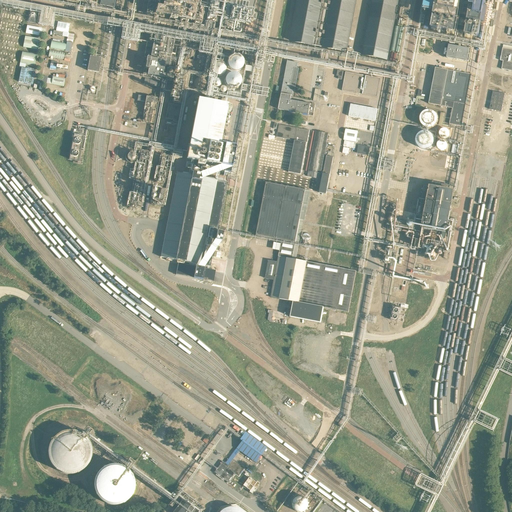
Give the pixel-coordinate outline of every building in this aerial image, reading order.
[(153,15),(163,17),(163,14),(170,16),(170,18),(175,20),(175,19),(177,20),(178,17),(184,18),(187,0),(159,0),(159,1),(159,4),(150,2),(148,14),(153,15)] [(255,1),(251,0),(224,0),(219,28),(249,33),(255,1)] [(299,0),(292,42),(345,51),(355,0),(299,0)] [(397,0),(373,0),(363,55),(386,59),(397,0)] [(464,0),(463,5),(453,3),(453,1),(447,0),(442,0),(442,1),(436,0),(431,29),(455,33),(459,12),(462,12),(461,15),(466,16),(466,15),(466,14),(465,14),(465,13),(465,12),(465,11),(465,10),(466,9),(466,8),(467,7),(468,7),(468,6),(466,6),(467,0),(464,0)] [(470,0),(465,35),(478,38),(485,0),(470,0)] [(147,75),(161,77),(162,78),(168,48),(173,49),(174,40),(155,36),(150,58),(148,58),(146,68),(149,69),(147,75)] [(23,48),(38,50),(40,39),(25,37),(23,48)] [(65,51),(66,44),(56,42),(51,41),(50,48),(65,51)] [(444,55),(447,56),(446,58),(469,62),(471,49),(449,45),(448,49),(445,49),(444,55)] [(511,46),(503,45),(501,62),(503,62),(502,70),(511,71),(511,46)] [(48,57),(63,60),(64,52),(50,50),(48,57)] [(20,63),(35,66),(37,55),(22,52),(20,63)] [(227,66),(229,69),(231,71),(235,71),(238,70),(241,68),(242,65),(243,62),(242,59),(240,57),(237,55),(234,55),(231,56),(228,57),(227,60),(226,63),(227,66)] [(88,71),(98,73),(99,68),(101,68),(102,64),(100,64),(101,59),(90,57),(88,71)] [(292,95),(293,90),(295,90),(299,68),(298,68),(299,63),(288,61),(278,109),(313,116),(315,105),(311,104),(310,104),(291,100),(291,99),(292,100),(293,96),(291,96),(292,95)] [(213,72),(214,74),(216,75),(219,76),(222,75),(224,73),(225,71),(226,68),(225,66),(223,64),(221,63),(219,62),(216,63),(214,65),(213,67),(212,69),(213,72)] [(428,104),(452,109),(449,125),(461,127),(470,76),(435,69),(428,104)] [(342,90),(376,96),(380,78),(347,72),(343,71),(338,70),(337,76),(338,76),(338,78),(344,79),(342,90)] [(173,102),(179,104),(181,92),(184,93),(185,84),(183,84),(185,72),(179,71),(173,102)] [(227,86),(228,89),(231,91),(235,91),(238,90),(241,88),(242,85),(242,82),(242,79),(240,77),(237,75),(234,75),(231,76),(228,78),(227,80),(226,83),(227,86)] [(65,79),(53,77),(51,85),(63,87),(65,79)] [(144,85),(159,87),(160,81),(145,78),(144,85)] [(502,112),(504,94),(492,92),(490,110),(502,112)] [(138,96),(138,102),(145,103),(145,111),(150,111),(151,108),(156,108),(157,97),(138,96)] [(231,108),(198,101),(185,162),(218,169),(231,108)] [(168,104),(165,118),(173,120),(173,121),(179,122),(182,106),(168,104)] [(350,105),(348,114),(375,119),(377,109),(350,105)] [(430,109),(429,109),(428,109),(427,109),(426,109),(426,110),(425,110),(424,110),(424,111),(423,112),(422,113),(421,114),(421,115),(421,116),(420,116),(420,117),(420,118),(420,119),(421,120),(421,121),(421,122),(422,123),(422,124),(423,125),(424,125),(424,126),(425,126),(426,127),(428,127),(429,127),(430,127),(432,127),(433,127),(434,126),(435,126),(436,125),(437,124),(438,123),(438,122),(438,121),(439,120),(439,119),(439,118),(439,117),(439,116),(439,115),(438,115),(438,114),(437,113),(436,112),(436,111),(435,111),(434,110),(433,110),(433,109),(432,109),(431,109),(430,109)] [(277,137),(295,140),(289,168),(302,171),(310,130),(279,124),(277,137)] [(449,139),(448,128),(440,129),(441,140),(449,139)] [(345,130),(343,154),(349,154),(349,148),(356,149),(358,132),(345,130)] [(329,134),(314,131),(306,171),(321,174),(329,134)] [(425,131),(424,131),(423,131),(422,131),(422,132),(421,132),(420,132),(419,133),(418,133),(418,134),(417,134),(417,135),(416,136),(416,137),(415,138),(415,139),(415,140),(415,141),(415,142),(416,143),(416,144),(416,145),(417,145),(417,146),(418,147),(418,148),(419,148),(420,149),(421,149),(422,150),(424,150),(425,150),(426,150),(427,149),(428,149),(429,148),(430,148),(431,147),(432,146),(432,145),(433,145),(433,144),(433,143),(434,142),(434,141),(434,140),(434,139),(434,138),(433,138),(433,137),(433,136),(432,135),(431,134),(430,133),(429,132),(428,132),(427,131),(426,131),(425,131)] [(69,159),(79,161),(84,136),(73,134),(69,159)] [(358,145),(357,153),(369,156),(370,148),(358,145)] [(415,154),(399,156),(401,164),(405,163),(406,168),(409,168),(409,170),(418,169),(415,154)] [(320,193),(327,195),(333,158),(326,156),(320,193)] [(178,173),(161,258),(202,267),(219,182),(178,173)] [(306,190),(281,185),(266,182),(256,235),(296,243),(299,243),(303,220),(305,220),(310,191),(306,190)] [(157,185),(153,211),(161,212),(165,191),(164,191),(165,186),(157,185)] [(421,204),(427,205),(430,187),(424,186),(421,204)] [(430,187),(427,205),(423,229),(445,233),(453,191),(430,187)] [(271,298),(294,302),(292,311),(291,317),(321,323),(324,307),(348,312),(356,271),(279,257),(271,298)] [(390,320),(399,321),(401,308),(393,307),(390,320)] [(49,461),(54,468),(61,473),(69,475),(77,473),(84,469),(88,462),(90,454),(89,446),(84,439),(78,434),(69,432),(61,434),(54,438),(50,445),(48,453),(49,461)] [(214,473),(228,483),(234,474),(238,477),(244,469),(233,460),(229,466),(223,461),(214,473)] [(94,493),(98,500),(105,505),(113,507),(121,505),(128,501),(133,494),(135,486),(133,478),(129,471),(122,466),(114,464),(106,466),(99,470),(94,477),(92,485),(94,493)] [(252,493),(260,482),(250,475),(243,483),(251,489),(249,491),(252,493)] [(301,495),(300,495),(299,496),(298,496),(297,496),(296,497),(295,497),(295,498),(294,498),(293,499),(293,500),(292,501),(292,502),(292,503),(292,504),(292,505),(292,506),(292,507),(292,508),(293,509),(293,510),(294,510),(294,511),(295,511),(306,511),(307,511),(308,511),(308,510),(309,510),(309,509),(310,508),(310,507),(310,506),(310,505),(310,504),(310,503),(310,502),(309,501),(309,500),(308,499),(308,498),(307,498),(306,497),(305,496),(304,496),(303,496),(302,495),(301,495)] [(199,511),(200,511),(184,501),(175,511),(199,511)]
